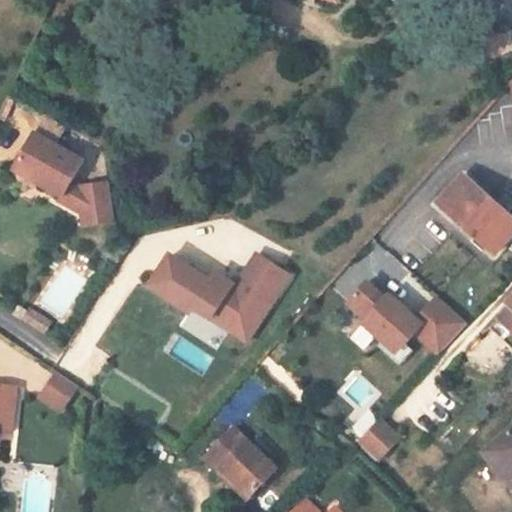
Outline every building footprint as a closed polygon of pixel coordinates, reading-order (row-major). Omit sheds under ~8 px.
[(34,134),(15,170),(63,196),(61,201),(83,212),(88,205),(112,201),(109,182),(80,186),(72,182),(83,161),(34,134)] [(496,256),(511,237),(511,219),(464,176),(438,205),(496,256)] [(83,212),(85,225),(115,220),(112,201),(88,205),(83,212)] [(171,255),(151,286),(191,312),(192,313),(195,308),(230,331),(248,343),(291,277),(258,255),(237,287),(217,273),(211,282),(171,255)] [(417,334),(440,355),(469,324),(439,297),(418,320),(391,295),(388,298),(369,282),(350,302),(369,319),(365,323),(384,340),(379,345),(394,359),(407,345),(417,334)] [(511,300),(508,305),(511,307),(490,330),(511,349),(511,300)] [(28,312),(23,319),(45,333),(52,322),(35,311),(33,315),(28,312)] [(394,359),(401,366),(415,351),(407,345),(394,359)] [(57,373),(41,398),(62,412),(78,387),(57,373)] [(0,432),(12,434),(17,388),(0,386),(0,432)] [(380,420),(362,440),(382,459),(400,439),(380,420)] [(278,470),(234,429),(204,460),(218,473),(221,469),(251,497),(278,470)] [(511,429),(484,455),(511,486),(511,429)] [(251,497),(221,469),(218,473),(247,501),(251,497)] [(336,511),(335,510),(333,511),(314,511),(303,501),(293,511),(336,511)]
